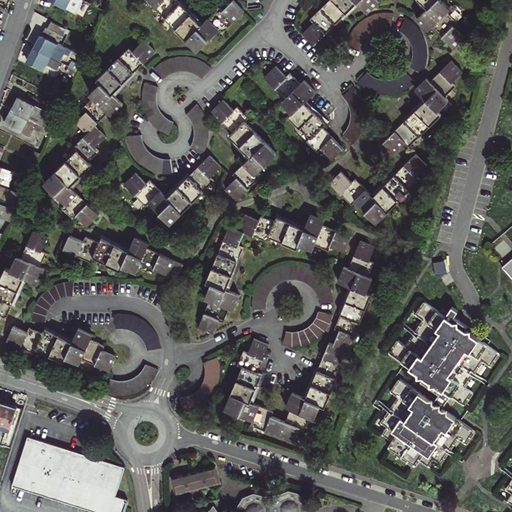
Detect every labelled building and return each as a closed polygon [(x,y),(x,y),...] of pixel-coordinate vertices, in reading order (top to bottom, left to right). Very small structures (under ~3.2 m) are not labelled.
[(87,34),(95,38),(105,14),(96,9),(80,1),(79,0),(50,0),(50,2),(78,17),(83,9),(97,16),(87,34)] [(145,0),(199,53),(220,32),(223,35),(245,13),(234,2),(224,12),(220,9),(202,27),(196,21),(190,15),(182,7),(175,0),(145,0)] [(358,5),(361,7),(369,15),(380,4),(377,0),(418,0),(424,5),(429,10),(419,21),(424,27),(429,32),(433,29),(438,34),(455,50),(466,39),(456,28),(459,25),(448,14),(452,10),(441,0),(333,0),(311,21),(315,25),(304,36),(315,47),(320,42),(332,30),(341,22),(348,15),(355,8),(358,5)] [(105,14),(108,8),(99,4),(96,9),(105,14)] [(387,29),(392,30),(394,15),(388,15),(377,16),(370,19),(365,22),(358,27),(353,34),(349,41),(347,49),(361,52),(363,45),(365,41),(369,36),(373,33),(381,30),(387,29)] [(413,61),(411,68),(422,75),(426,67),(427,59),(427,54),(426,45),(424,40),(421,33),(415,26),(408,21),(406,20),(400,32),(402,34),(407,39),(410,43),(411,47),(413,56),(413,61)] [(63,39),(67,31),(52,23),(48,31),(63,39)] [(59,46),(63,39),(48,31),(46,30),(35,51),(61,64),(65,56),(61,54),(64,49),(59,46)] [(123,107),(115,98),(113,96),(122,87),(134,75),(145,64),(156,53),(145,42),(134,53),(130,49),(98,81),(101,85),(91,96),(94,100),(84,110),(87,113),(76,124),(87,135),(73,149),(77,153),(45,185),(66,206),(63,210),(74,221),(77,217),(88,228),(99,217),(89,207),(80,197),(71,188),(79,180),(87,172),(92,167),(89,164),(100,153),(96,150),(102,144),(106,139),(95,128),(109,114),(112,118),(117,113),(123,107)] [(61,64),(35,51),(28,64),(44,73),(47,68),(58,73),(62,65),(61,64)] [(198,77),(203,81),(213,70),(204,64),(199,61),(191,59),(182,59),(174,60),(169,62),(161,66),(154,71),(165,81),(172,76),(179,74),(185,73),(194,75),(198,77)] [(464,75),(454,63),(443,73),(432,84),(428,81),(420,89),(417,92),(427,102),(416,113),(408,121),(401,128),(391,139),(385,145),(396,156),(407,146),(410,149),(443,117),(439,113),(450,103),(446,99),(457,89),(454,85),(464,75)] [(78,74),(81,69),(72,64),(69,69),(78,74)] [(78,74),(69,69),(67,74),(76,80),(78,74)] [(323,151),(333,162),(344,151),(332,139),(323,129),(327,126),(322,120),(314,113),(306,104),(316,94),(310,88),(305,83),(302,86),(296,80),(292,76),(288,79),(285,76),(277,69),(265,80),(286,101),(283,105),(294,116),(290,119),(312,141),(308,144),(319,155),(323,151)] [(371,78),(368,75),(358,85),(362,89),(369,93),(376,96),(384,97),(393,97),(400,95),(408,91),(414,86),(416,84),(406,74),(403,77),(399,80),(395,82),(388,83),(382,82),(377,81),(371,78)] [(158,95),(160,91),(146,85),(144,93),(143,101),(143,106),(145,114),(149,121),(152,126),(155,130),(162,135),(167,137),(169,138),(174,125),(167,120),(162,115),(160,112),(158,105),(158,101),(158,95)] [(345,136),(354,147),(356,145),(361,138),(364,133),(366,126),(367,117),(366,109),(364,101),(360,94),(355,88),(344,98),(347,102),(350,106),(352,112),(352,117),(352,122),(351,126),(349,131),(345,136)] [(62,101),(66,95),(56,89),(53,96),(62,101)] [(20,99),(13,113),(36,125),(43,111),(20,99)] [(234,135),(230,138),(233,141),(245,152),(251,159),(246,164),(238,172),(233,177),(237,181),(233,185),(227,191),(237,202),(260,181),(256,177),(277,156),(246,124),(249,120),(238,109),(235,112),(224,102),(213,114),(224,125),(234,135)] [(194,146),(192,150),(204,158),(206,153),(209,145),(210,136),(210,131),(209,122),(207,117),(204,112),(199,105),(189,115),(194,122),(196,126),(197,133),(197,138),(196,142),(194,146)] [(43,111),(36,125),(43,129),(46,124),(51,115),(43,111)] [(36,125),(13,113),(6,125),(29,137),(36,125)] [(46,124),(43,129),(52,134),(54,128),(46,124)] [(40,135),(49,139),(52,134),(43,129),(40,135)] [(142,137),(128,139),(129,141),(131,150),(134,157),(138,162),(144,168),(148,171),(153,173),(159,175),(167,176),(173,176),(171,162),(166,162),(159,160),(151,156),(145,148),(143,142),(142,137)] [(428,167),(417,156),(407,166),(395,178),(385,188),(375,198),(365,189),(357,181),(354,185),(346,178),(342,174),(331,185),(353,207),(356,204),(378,225),(421,182),(418,179),(428,167)] [(211,180),(222,169),(211,158),(202,166),(189,178),(180,187),(168,199),(159,191),(150,182),(147,186),(141,180),(136,176),(125,187),(146,208),(150,204),(171,225),(215,183),(211,180)] [(0,188),(4,180),(11,182),(14,174),(0,168),(0,188)] [(0,206),(0,221),(11,225),(17,213),(0,206)] [(331,248),(345,253),(351,239),(323,227),(325,223),(311,216),(305,231),(277,219),(275,224),(261,218),(259,223),(245,217),(239,232),(230,228),(207,284),(211,287),(205,300),(210,302),(198,330),(213,336),(219,322),(224,324),(230,310),(234,312),(240,298),(226,293),(244,250),(240,248),(245,235),(268,244),(270,239),(298,250),(300,246),(314,251),(316,247),(329,252),(331,248)] [(7,321),(12,309),(25,280),(38,286),(45,271),(41,270),(47,256),(42,254),(48,240),(33,234),(21,261),(17,259),(10,272),(6,270),(0,284),(0,324),(2,319),(7,321)] [(171,272),(179,276),(184,267),(147,250),(149,246),(135,240),(129,253),(102,241),(100,245),(86,239),(84,243),(70,238),(63,252),(91,264),(93,260),(121,272),(123,268),(136,274),(139,270),(152,275),(154,272),(168,277),(171,272)] [(306,400),(303,399),(292,395),(286,409),(291,411),(285,424),(272,419),(274,414),(251,404),(262,377),(258,375),(269,347),(254,341),(248,354),(244,353),(238,368),(242,370),(225,412),(253,424),(252,428),(295,446),(301,432),(306,434),(312,420),(316,422),(322,408),(327,410),(344,368),(340,366),(345,352),(349,353),(373,297),(368,295),(373,281),(369,279),(374,264),(370,262),(375,248),(360,243),(349,271),(344,268),(338,283),(352,289),(335,331),(340,333),(334,347),(329,345),(306,400)] [(511,261),(503,269),(511,279),(511,261)] [(445,262),(434,263),(436,274),(447,273),(445,262)] [(333,295),(330,289),(329,287),(324,281),(320,277),(311,271),(303,268),(294,267),(289,267),(280,269),(273,273),(268,276),(264,280),(260,284),(256,292),(255,297),(253,306),(253,311),(268,310),(268,305),(268,301),(270,297),(272,293),(275,289),(279,286),(282,284),(287,282),(291,281),(298,282),(302,283),(309,286),(314,290),(316,294),(318,298),(320,305),(334,304),(333,295)] [(70,298),(74,298),(74,286),(74,283),(69,283),(61,285),(53,288),(48,291),(44,294),(39,301),(35,308),(33,316),(32,324),(47,325),(48,318),(49,314),(54,306),(57,303),(63,300),(70,298)] [(430,402),(401,381),(392,395),(399,400),(382,426),(388,430),(383,438),(393,445),(390,450),(416,468),(419,463),(429,469),(434,462),(442,467),(452,452),(459,442),(467,446),(475,433),(448,414),(456,402),(465,408),(474,394),(466,389),(476,375),(483,364),(491,370),(500,356),(466,332),(453,323),(455,319),(459,314),(453,309),(446,319),(425,304),(416,318),(424,323),(406,348),(399,343),(390,356),(424,379),(442,392),(434,404),(430,402)] [(287,334),(283,348),(286,348),(292,349),(297,349),(305,347),(313,344),(322,337),(326,333),(329,328),(332,323),(334,318),(320,315),(318,319),(316,323),(313,327),(307,331),(303,333),(299,334),(292,334),(287,334)] [(149,352),(161,351),(161,348),(158,340),(156,335),(151,329),(145,323),(138,319),(130,317),(122,316),(114,317),(117,330),(124,330),(128,330),(137,335),(141,338),(144,341),(146,345),(149,352)] [(453,323),(466,332),(468,328),(461,323),(455,319),(453,323)] [(83,362),(111,374),(115,364),(117,359),(104,353),(106,349),(92,342),(94,338),(79,332),(73,344),(45,332),(44,337),(30,330),(28,335),(14,329),(8,344),(36,357),(38,352),(65,364),(67,360),(81,365),(83,362)] [(183,401),(185,414),(188,413),(196,410),(203,406),(209,400),(214,393),(217,385),(219,376),(219,368),(217,359),(205,365),(206,372),(205,381),(203,387),(199,392),(192,398),(188,400),(183,401)] [(107,394),(115,397),(117,397),(126,398),(136,395),(144,392),(150,386),(155,380),(159,373),(146,368),(141,376),(138,379),(132,382),(127,384),(123,384),(116,384),(112,382),(107,394)] [(442,392),(424,379),(422,383),(437,393),(430,402),(434,404),(442,392)] [(3,401),(0,410),(0,427),(10,431),(18,406),(3,401)] [(123,511),(128,499),(116,496),(125,467),(28,436),(13,486),(96,511),(123,511)] [(177,494),(199,488),(220,483),(216,466),(173,477),(177,494)] [(308,511),(307,501),(300,493),(289,490),(279,494),(264,496),(254,493),(243,498),(238,507),(246,509),(245,511),(308,511)]
